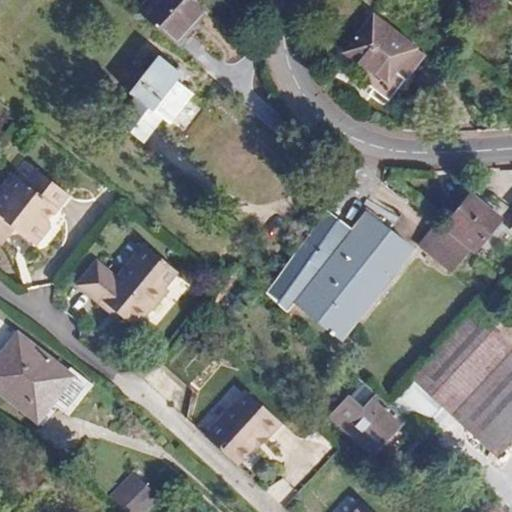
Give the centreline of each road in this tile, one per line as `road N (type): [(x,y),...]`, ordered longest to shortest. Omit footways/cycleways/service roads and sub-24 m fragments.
road 1 (residential): [(274,511),(0,287)]
road 2 (residential): [(287,0),(284,51),(298,89),(329,124),(375,149),(511,149)]
